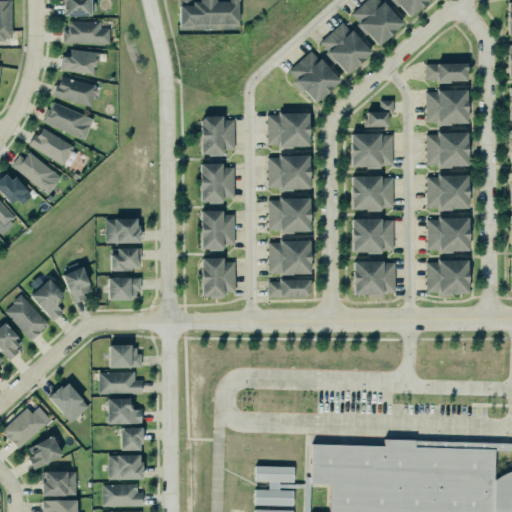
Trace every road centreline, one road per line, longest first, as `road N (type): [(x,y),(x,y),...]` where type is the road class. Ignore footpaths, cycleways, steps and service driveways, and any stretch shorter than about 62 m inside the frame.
road 1 (residential): [(168,511),(166,83),(147,0)]
road 2 (residential): [(511,317),(96,322)]
road 3 (residential): [(487,318),(486,53),(481,32),(456,4)]
road 4 (residential): [(327,319),(330,120)]
road 5 (residential): [(330,120),(460,0)]
road 6 (residential): [(0,133),(35,69),(35,0)]
road 7 (residential): [(96,322),(0,406)]
